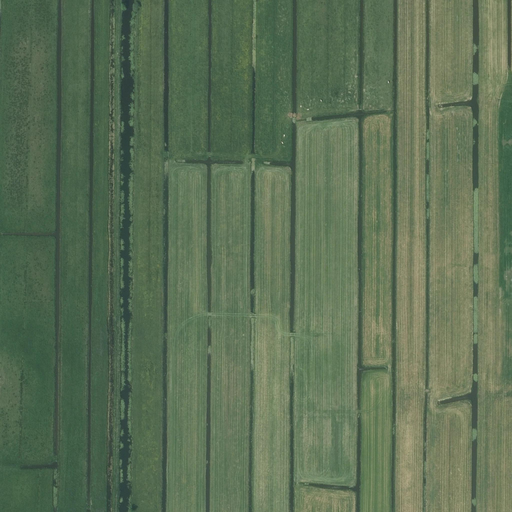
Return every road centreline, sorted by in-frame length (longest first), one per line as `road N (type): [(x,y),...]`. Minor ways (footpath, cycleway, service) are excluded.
road 1 (track): [(174,155),(173,321),(260,316),(287,335),(312,334)]
road 2 (track): [(173,321),(172,511)]
road 3 (track): [(266,155),(174,155),(177,100)]
